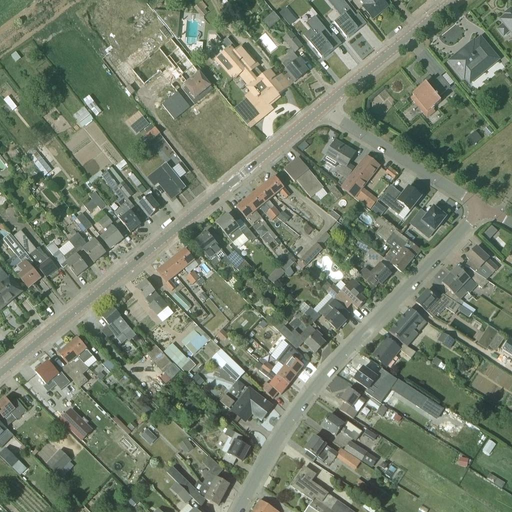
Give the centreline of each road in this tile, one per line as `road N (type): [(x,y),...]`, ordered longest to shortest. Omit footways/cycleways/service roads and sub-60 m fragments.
road 1 (unclassified): [(0,373),(325,105)]
road 2 (unclassified): [(239,511),(301,405),(482,209)]
road 3 (unclassified): [(482,209),(325,105)]
road 4 (unclassified): [(325,105),(453,0)]
